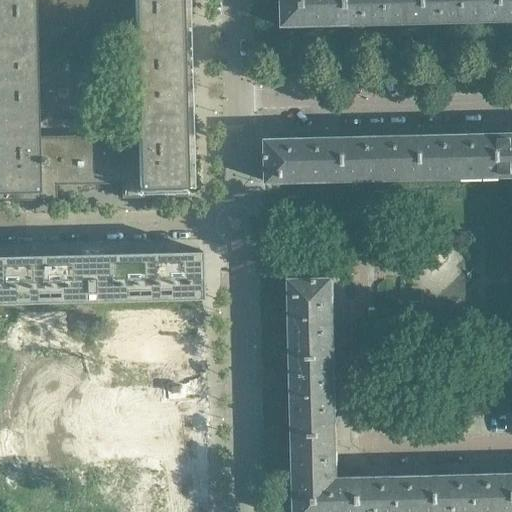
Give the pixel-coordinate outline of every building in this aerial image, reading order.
[(121,183),(122,197),(186,196),(185,160),(194,160),(194,133),(185,133),(184,113),(182,20),(191,20),(190,0),(0,0),(0,200),(56,199),(55,184),(121,183)] [(349,24),(348,0),(282,0),(284,25),(349,24)] [(427,22),(426,0),(348,0),(349,24),(427,22)] [(504,20),(503,0),(426,0),(427,22),(504,20)] [(511,19),(511,0),(503,0),(504,20),(511,19)] [(511,131),(500,132),(501,176),(511,175),(511,131)] [(501,176),(500,132),(422,134),(423,178),(501,176)] [(423,178),(422,134),(345,136),(346,180),(423,178)] [(346,180),(345,136),(266,138),(267,182),(346,180)] [(0,302),(201,298),(200,250),(134,252),(123,252),(58,253),(47,254),(0,254),(0,302)] [(336,357),(334,276),(290,277),(292,358),(336,357)] [(208,511),(205,332),(156,333),(157,384),(113,384),(114,424),(159,424),(160,511),(208,511)] [(337,434),(336,357),(292,358),(293,435),(337,434)] [(360,511),(360,475),(338,476),(337,434),(293,435),(295,511),(360,511)] [(511,511),(511,471),(437,474),(438,511),(511,511)] [(438,511),(437,474),(360,475),(360,511),(438,511)]
